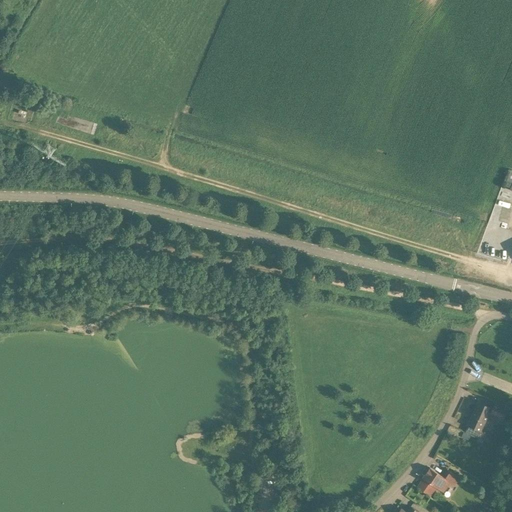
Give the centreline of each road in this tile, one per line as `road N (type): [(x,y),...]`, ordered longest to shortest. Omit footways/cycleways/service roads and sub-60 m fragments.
road 1 (tertiary): [(511,297),(134,205),(0,196)]
road 2 (track): [(485,316),(111,243),(0,244)]
road 3 (track): [(459,258),(4,123)]
road 4 (unclassified): [(371,511),(411,473),(450,414),(477,323),(511,318)]
